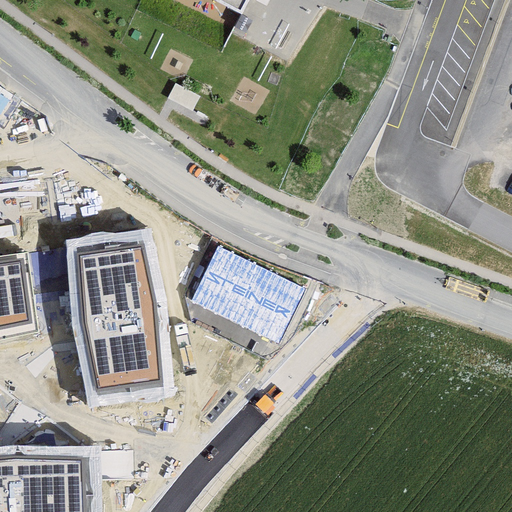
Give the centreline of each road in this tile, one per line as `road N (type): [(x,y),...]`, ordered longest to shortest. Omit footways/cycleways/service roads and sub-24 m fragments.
road 1 (residential): [(511,319),(291,242),(213,202),(0,49)]
road 2 (track): [(383,275),(356,318),(225,451),(178,511)]
